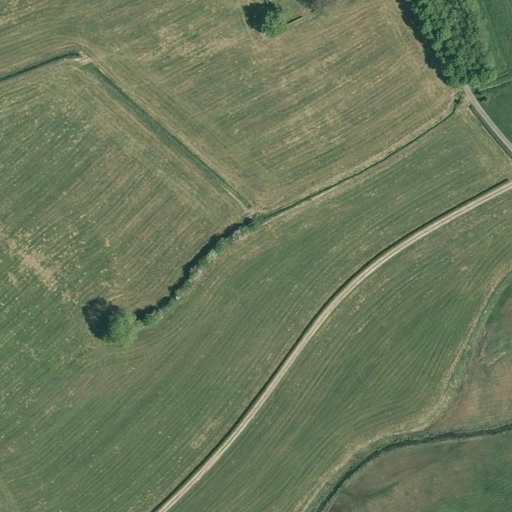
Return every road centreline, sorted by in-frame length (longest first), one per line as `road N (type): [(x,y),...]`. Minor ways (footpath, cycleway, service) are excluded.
road 1 (track): [(161,511),(221,450),(347,290),(424,232),(511,185)]
road 2 (unclassified): [(511,146),(470,96),(420,0)]
